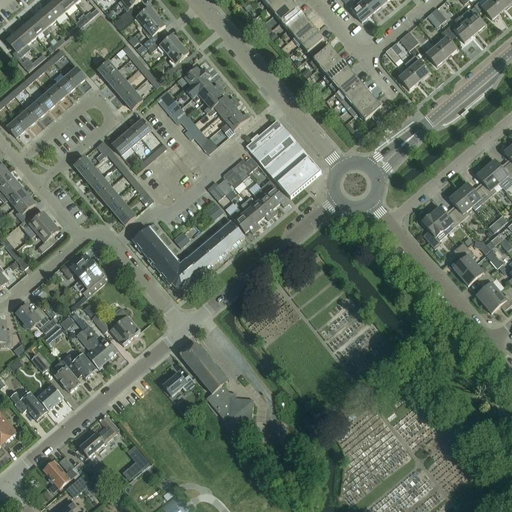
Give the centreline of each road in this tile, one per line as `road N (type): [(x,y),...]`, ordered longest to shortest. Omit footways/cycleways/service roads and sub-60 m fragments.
road 1 (unclassified): [(4,481),(184,328)]
road 2 (residential): [(18,162),(94,98),(113,120),(38,186)]
road 3 (unclassified): [(367,172),(511,50)]
road 4 (unclassified): [(200,314),(339,196)]
road 5 (residential): [(390,221),(511,118)]
road 6 (residential): [(200,314),(272,406),(269,447)]
road 7 (unclassified): [(489,344),(390,221)]
road 8 (unclassified): [(286,104),(197,0)]
road 9 (residential): [(115,245),(212,176)]
